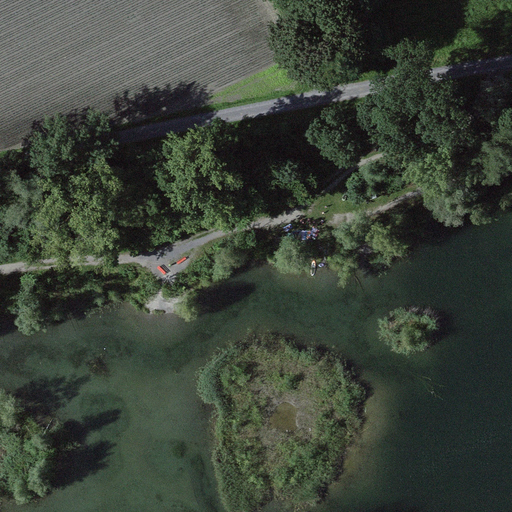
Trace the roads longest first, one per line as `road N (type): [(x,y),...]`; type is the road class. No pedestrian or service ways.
road 1 (track): [(0,167),(511,61)]
road 2 (track): [(473,117),(452,132),(363,159),(286,220),(233,226),(165,257),(0,269)]
